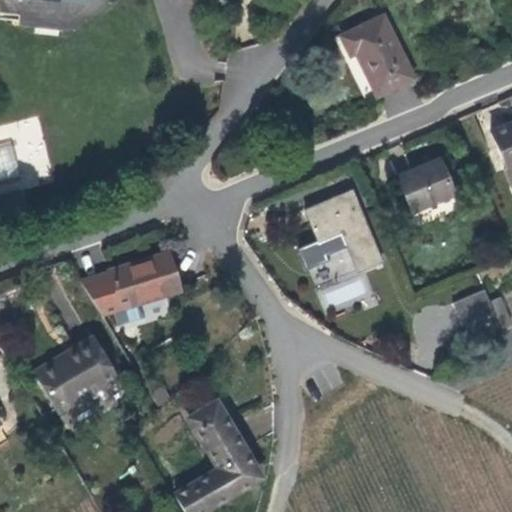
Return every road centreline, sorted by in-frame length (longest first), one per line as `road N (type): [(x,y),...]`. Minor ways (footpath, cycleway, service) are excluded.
road 1 (track): [(273,511),(297,397),(285,350),(394,377),(488,417),(511,437)]
road 2 (residential): [(212,208),(511,77)]
road 3 (residential): [(328,0),(198,170),(212,208)]
road 4 (residential): [(212,208),(0,263)]
road 5 (residential): [(285,350),(212,208)]
